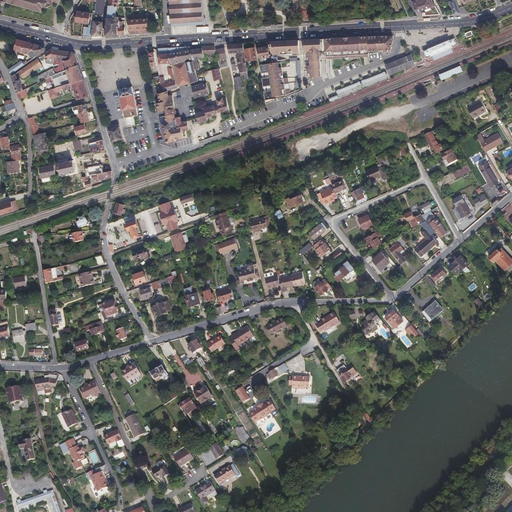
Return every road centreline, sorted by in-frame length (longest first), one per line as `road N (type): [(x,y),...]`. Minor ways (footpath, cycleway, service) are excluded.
road 1 (primary): [(511,7),(447,23),(98,45),(58,38)]
road 2 (residential): [(89,360),(155,505),(202,476)]
road 3 (residential): [(89,360),(295,302)]
road 4 (residential): [(392,298),(335,226),(427,178)]
road 5 (track): [(295,302),(353,441)]
road 6 (track): [(411,106),(296,149)]
